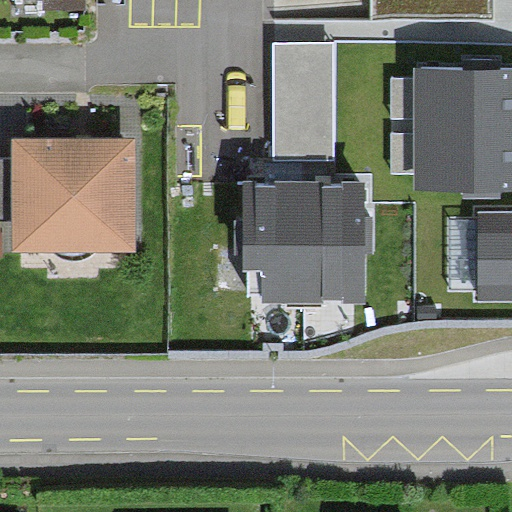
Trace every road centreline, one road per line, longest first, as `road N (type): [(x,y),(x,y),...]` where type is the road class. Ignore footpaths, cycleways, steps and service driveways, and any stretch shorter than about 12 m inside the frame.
road 1 (secondary): [(511,414),(0,418)]
road 2 (residential): [(0,62),(250,58)]
